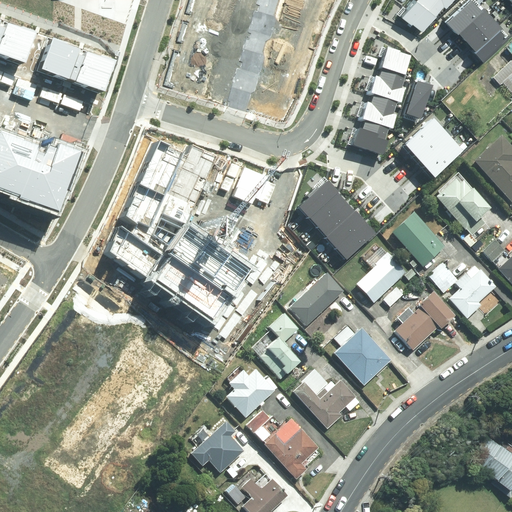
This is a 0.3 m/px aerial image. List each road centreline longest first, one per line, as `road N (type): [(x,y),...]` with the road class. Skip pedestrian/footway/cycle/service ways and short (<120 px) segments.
road 1 (residential): [(359,0),(319,108),(293,139),(265,140),(130,99)]
road 2 (secondary): [(511,348),(397,432),(341,511)]
road 3 (residential): [(130,99),(89,201),(53,261)]
